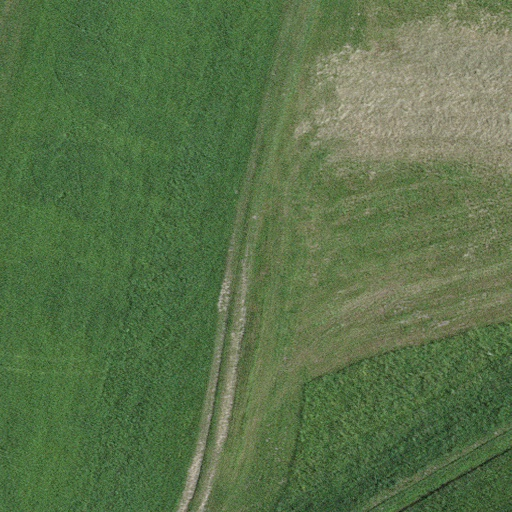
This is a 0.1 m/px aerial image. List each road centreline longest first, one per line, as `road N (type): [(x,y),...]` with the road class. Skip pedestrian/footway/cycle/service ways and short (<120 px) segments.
road 1 (track): [(208,511),(262,182),(322,0)]
road 2 (track): [(397,511),(511,444)]
